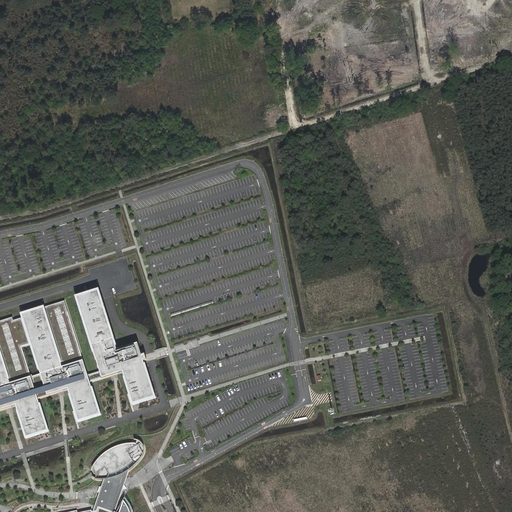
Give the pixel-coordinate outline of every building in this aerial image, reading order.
[(311,0),(313,17),(344,14),(353,18),(353,23),(364,22),(364,14),(356,12),(364,11),(363,4),(359,2),(359,0),(311,0)] [(91,375),(93,382),(105,378),(106,382),(128,375),(138,409),(162,401),(149,359),(147,360),(144,345),(123,351),(105,293),(79,300),(102,372),(91,375)] [(107,418),(93,382),(91,375),(66,302),(23,316),(25,319),(50,396),(71,389),(82,426),(107,418)] [(0,323),(0,411),(19,405),(30,442),(54,434),(42,398),(50,396),(25,319),(16,322),(15,319),(0,323)] [(96,475),(100,479),(105,481),(114,481),(122,478),(131,474),(135,472),(141,466),(146,458),(148,451),(146,446),(142,445),(136,444),(127,445),(120,447),(113,450),(108,454),(102,459),(97,465),(95,471),(96,475)] [(80,511),(80,510),(71,511),(133,511),(129,504),(123,498),(127,485),(131,474),(122,478),(114,481),(105,481),(102,490),(94,511),(89,511),(80,511)]
